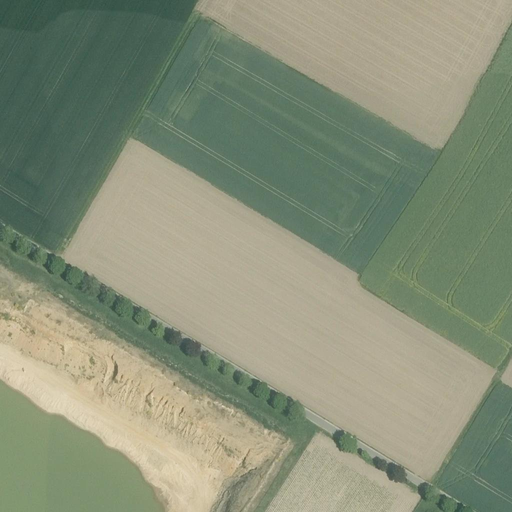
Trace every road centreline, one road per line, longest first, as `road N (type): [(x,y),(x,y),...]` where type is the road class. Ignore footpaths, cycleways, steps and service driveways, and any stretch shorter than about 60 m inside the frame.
road 1 (unclassified): [(462,511),(0,228)]
road 2 (track): [(430,491),(511,355)]
